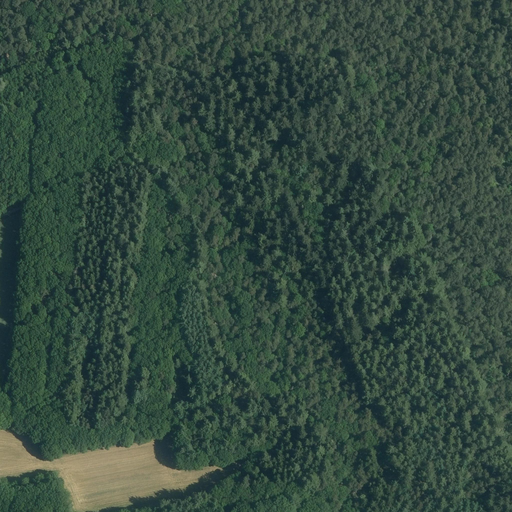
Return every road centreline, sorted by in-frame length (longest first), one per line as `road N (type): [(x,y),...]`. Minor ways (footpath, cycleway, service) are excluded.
road 1 (track): [(249,395),(210,343),(182,202),(127,161),(159,102),(192,77)]
road 2 (track): [(387,69),(335,234),(291,284),(285,367),(273,405)]
road 3 (track): [(0,59),(113,37),(130,43),(151,69),(192,77)]
road 4 (track): [(192,77),(271,60),(387,69)]
road 5 (track): [(295,511),(322,468),(321,435),(292,407),(249,395)]
road 6 (track): [(0,217),(129,164)]
road 7 (track): [(387,69),(511,64)]
